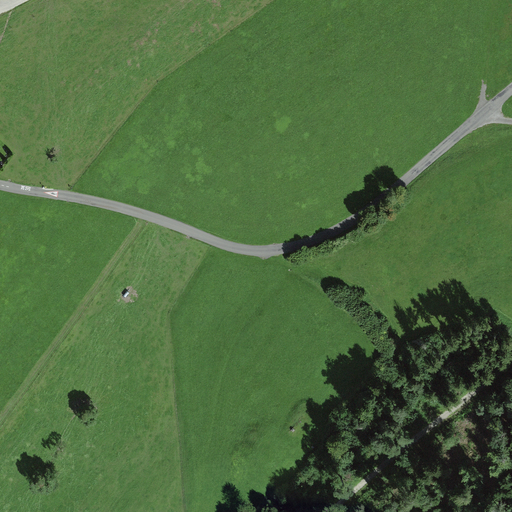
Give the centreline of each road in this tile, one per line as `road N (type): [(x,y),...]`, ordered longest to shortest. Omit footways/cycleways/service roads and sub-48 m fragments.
road 1 (residential): [(511,90),(330,232),(255,255),(125,207),(0,185)]
road 2 (track): [(342,511),(511,360)]
